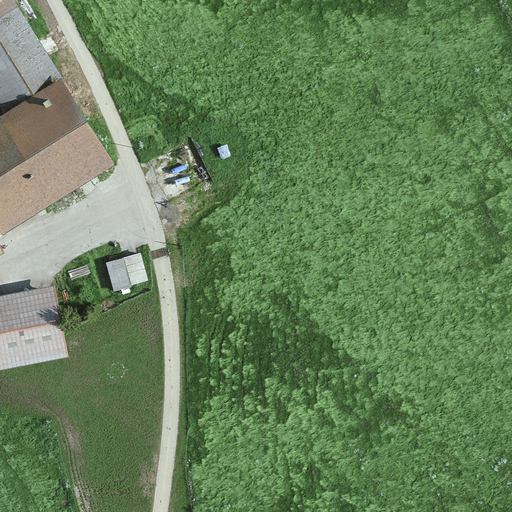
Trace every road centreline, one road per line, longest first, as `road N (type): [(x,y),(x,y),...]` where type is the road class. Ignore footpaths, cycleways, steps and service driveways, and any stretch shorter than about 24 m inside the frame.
road 1 (unclassified): [(159,511),(172,360),(145,201)]
road 2 (unclassified): [(55,0),(145,201)]
